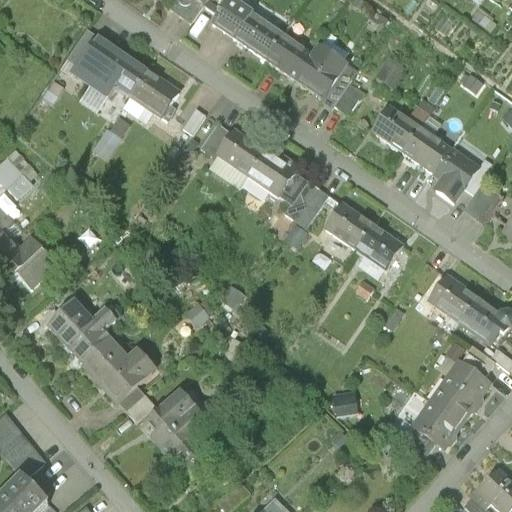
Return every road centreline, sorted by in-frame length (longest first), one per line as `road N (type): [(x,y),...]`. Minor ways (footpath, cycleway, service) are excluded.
road 1 (residential): [(99,0),(511,277)]
road 2 (residential): [(0,371),(126,511)]
road 3 (residential): [(511,420),(417,511)]
